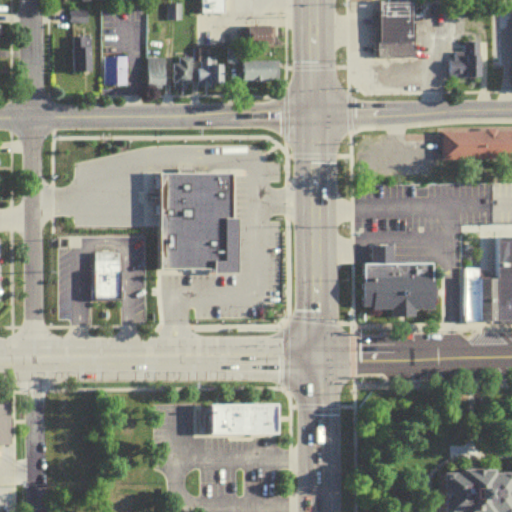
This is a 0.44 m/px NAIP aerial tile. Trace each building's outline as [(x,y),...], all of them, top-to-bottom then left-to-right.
[(196,0),(221,0),(221,11),(196,11),(196,0)] [(391,0),(372,1),(373,57),(411,57),(411,3),(411,0),(391,0)] [(174,1),(160,1),(160,17),(174,18),(174,1)] [(61,8),(62,21),(81,20),(81,7),(61,8)] [(87,16),(72,16),(72,28),(87,28),(87,16)] [(242,26),(234,26),(234,42),(243,42),(243,46),(271,46),(271,21),(242,22),(242,26)] [(86,44),(86,70),(65,70),(65,45),(66,45),(66,34),(80,33),(80,44),(86,44)] [(475,40),(462,40),(459,40),(459,45),(449,45),(450,56),(444,56),(444,78),(475,78),(475,40)] [(233,61),(227,61),(221,61),(220,46),(233,46),(233,61)] [(96,54),(96,84),(108,84),(118,84),(118,54),(96,54)] [(171,54),(171,62),(166,62),(166,83),(174,83),(188,83),(188,54),(171,54)] [(195,54),(195,66),(192,66),(192,85),(198,85),(205,85),(205,81),(220,81),(219,62),(207,62),(207,54),(195,54)] [(158,55),(140,56),(140,87),(159,86),(158,55)] [(269,57),(237,58),(237,79),(270,77),(269,57)] [(148,94),(165,94),(165,60),(148,60),(148,94)] [(127,62),(104,62),(104,90),(127,90),(127,62)] [(243,86),(279,86),(279,66),(243,66),(243,86)] [(434,130),(435,159),(511,158),(511,128),(491,129),(491,126),(479,126),(479,129),(434,130)] [(82,227),(173,227),(173,143),(60,143),(60,159),(82,159),(82,227)] [(153,173),(227,173),(227,220),(231,220),(231,276),(206,276),(206,274),(206,272),(153,272),(153,173)] [(474,279),(491,280),(491,235),(511,235),(511,320),(474,320),(474,317),(474,279)] [(357,306),(367,306),(367,310),(386,310),(386,314),(407,314),(407,309),(429,309),(429,262),(389,262),(389,244),(366,244),(366,262),(357,262),(357,306)] [(88,249),(115,249),(115,298),(88,298),(88,249)] [(473,265),(459,265),(460,318),(474,317),(474,279),(473,265)] [(241,281),(207,281),(207,303),(241,303),(241,281)] [(203,436),(203,404),(270,405),(270,436),(203,436)] [(13,405),(0,405),(0,451),(13,452),(13,405)] [(503,511),(503,467),(433,468),(432,511),(503,511)]
